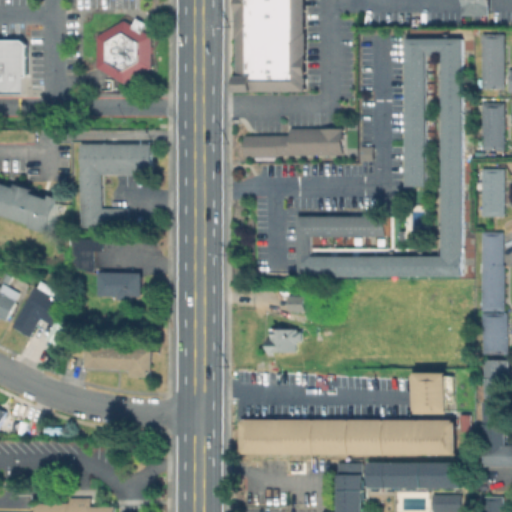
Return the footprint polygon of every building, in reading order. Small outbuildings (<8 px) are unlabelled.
[(236,0),(237,90),(306,90),(306,0),(236,0)] [(494,0),(494,16),(467,16),(467,0),(494,0)] [(97,35),(124,19),(132,23),(136,16),(147,22),(143,30),(151,34),(151,65),(124,81),(97,66),(97,35)] [(505,33),(482,33),(481,88),(504,88),(505,33)] [(466,37),(466,275),(301,275),(301,215),(390,215),(391,235),(315,235),(315,255),(446,255),(446,50),(431,50),(431,185),(409,184),(409,37),(466,37)] [(27,43),(22,38),(0,38),(0,91),(23,91),(23,75),(27,75),(27,43)] [(505,102),(482,101),(481,153),(504,153),(505,102)] [(345,126),(345,157),(243,157),(244,135),(292,136),(293,126),(345,126)] [(154,142),(154,173),(103,173),(104,206),(131,206),(131,226),(82,226),(82,170),(83,170),(83,142),(154,142)] [(505,166),(482,166),(481,217),(504,217),(505,166)] [(0,176),(2,177),(1,180),(18,186),(19,183),(36,188),(35,192),(53,198),(54,194),(64,197),(62,204),(61,203),(51,232),(33,226),(34,223),(0,211),(0,176)] [(482,230),(481,310),(503,310),(504,231),(482,230)] [(104,239),(104,252),(94,252),(94,271),(75,271),(75,239),(104,239)] [(145,272),(144,296),(136,295),(136,299),(119,299),(119,295),(101,295),(101,271),(145,272)] [(0,282),(7,286),(4,291),(20,300),(9,320),(0,314),(0,282)] [(69,303),(56,325),(45,318),(34,336),(15,325),(40,284),(69,303)] [(310,295),(309,310),(292,309),(292,294),(310,295)] [(507,313),(485,313),(484,353),(506,353),(507,313)] [(306,330),(305,340),(301,340),(301,343),(300,343),(300,350),(270,350),(270,337),(274,337),(275,327),(302,327),(302,330),(306,330)] [(154,348),(153,376),(131,375),(131,369),(86,366),(87,344),(154,348)] [(510,358),(511,402),(507,402),(508,443),(511,443),(511,465),(486,465),(485,358),(510,358)] [(451,371),(451,412),(419,412),(419,409),(417,409),(417,374),(419,374),(419,371),(451,371)] [(0,406),(10,411),(0,430),(0,406)] [(460,418),(460,453),(244,452),(244,418),(412,418),(460,418)] [(367,461),(366,511),(341,511),(341,461),(367,461)] [(466,462),(465,486),(372,486),(372,461),(466,462)] [(467,493),(467,511),(436,511),(436,493),(467,493)] [(117,506),(117,511),(37,511),(37,503),(93,502),(93,506),(117,506)]
